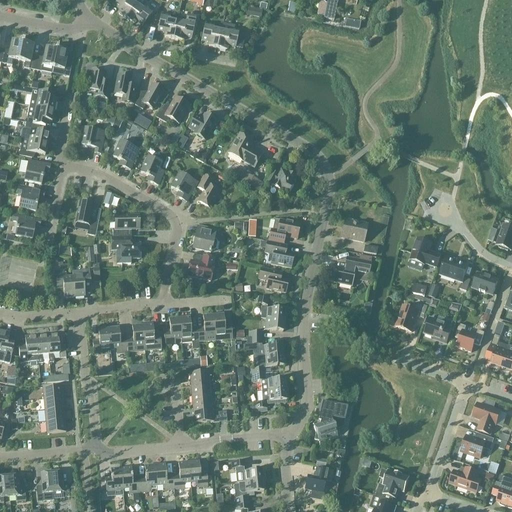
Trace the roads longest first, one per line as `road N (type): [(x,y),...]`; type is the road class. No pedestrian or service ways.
road 1 (residential): [(291,436),(305,411),(302,348),(326,171),(302,145),(87,19)]
road 2 (residential): [(162,305),(183,223),(98,175),(63,167)]
road 3 (residential): [(96,449),(79,313)]
